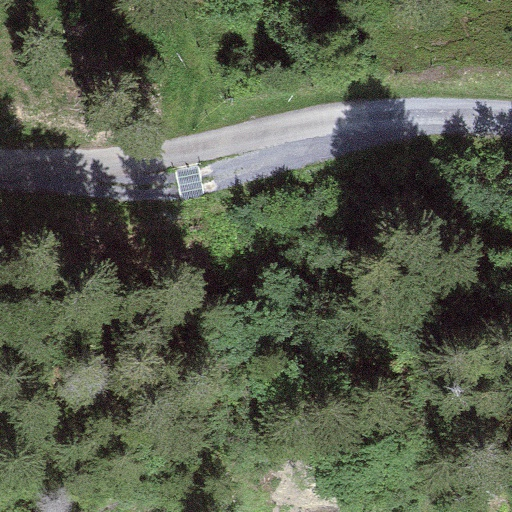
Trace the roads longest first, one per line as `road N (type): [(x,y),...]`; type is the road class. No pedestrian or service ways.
road 1 (track): [(0,163),(35,179),(127,194),(423,124),(507,114)]
road 2 (unclassified): [(0,162),(105,160),(407,113),(511,114)]
